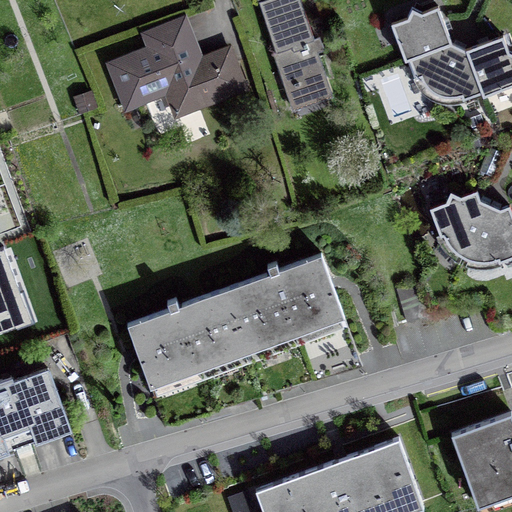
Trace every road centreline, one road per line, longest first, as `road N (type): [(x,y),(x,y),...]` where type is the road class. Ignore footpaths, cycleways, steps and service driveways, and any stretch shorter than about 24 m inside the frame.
road 1 (residential): [(511,351),(126,466)]
road 2 (residential): [(126,466),(0,507)]
